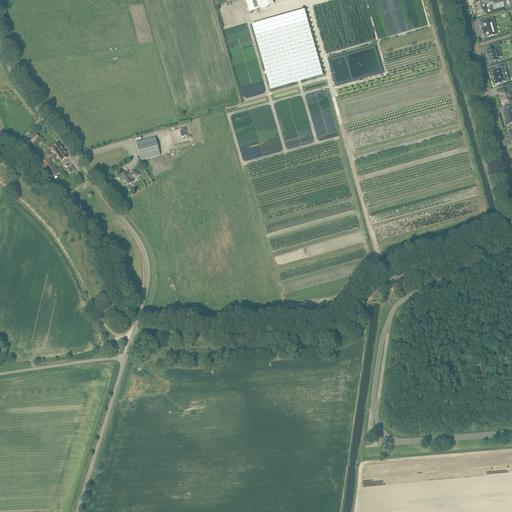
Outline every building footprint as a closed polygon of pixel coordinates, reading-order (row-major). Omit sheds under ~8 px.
[(274,4),(272,0),(245,0),(249,11),(274,4)] [(479,0),(474,1),(477,10),(476,11),(478,16),(484,14),(483,10),(485,9),(484,4),(492,2),(491,0),(479,0)] [(304,10),(252,24),(270,90),(323,75),(304,10)] [(487,37),(495,35),(492,24),(495,23),(493,18),(484,20),(484,22),(483,23),(485,28),(483,29),(484,33),(486,33),(487,37)] [(489,63),(498,60),(498,58),(497,58),(495,51),(496,51),(495,49),(486,51),(487,57),(488,57),(489,63)] [(495,84),(505,82),(506,82),(506,81),(505,81),(502,69),(506,67),(504,63),(496,66),(497,69),(492,71),(491,71),(495,84),(495,85),(495,84)] [(502,89),(498,90),(500,97),(502,104),(506,103),(509,102),(508,99),(510,98),(509,95),(511,94),(511,92),(510,85),(502,87),(502,89)] [(37,145),(38,143),(41,141),(36,135),(30,140),(32,143),(31,144),(33,147),(28,151),(32,155),(37,151),(36,149),(38,147),(37,145)] [(136,143),(141,160),(160,155),(155,138),(136,143)] [(61,162),(68,157),(58,144),(51,149),(61,162)] [(40,163),(38,164),(41,169),(43,167),(51,178),(58,173),(51,163),(50,164),(45,156),(39,160),(40,163)] [(122,181),(126,187),(133,182),(132,179),(138,175),(135,169),(128,173),(127,172),(121,177),(123,181),(122,181)]
